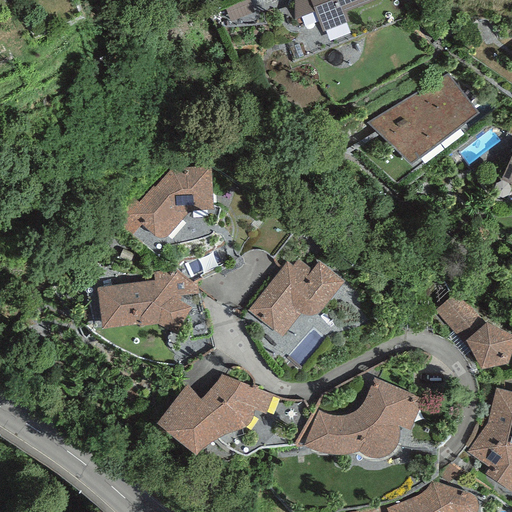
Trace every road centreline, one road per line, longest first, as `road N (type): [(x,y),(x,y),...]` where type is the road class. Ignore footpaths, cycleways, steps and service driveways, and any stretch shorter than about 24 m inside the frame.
road 1 (unknown): [(214,304),(231,343),(269,380),(324,374),(406,337),(442,346),(461,372),(460,411),(437,456),(402,486),(321,511)]
road 2 (tertiary): [(138,511),(75,456),(0,408)]
